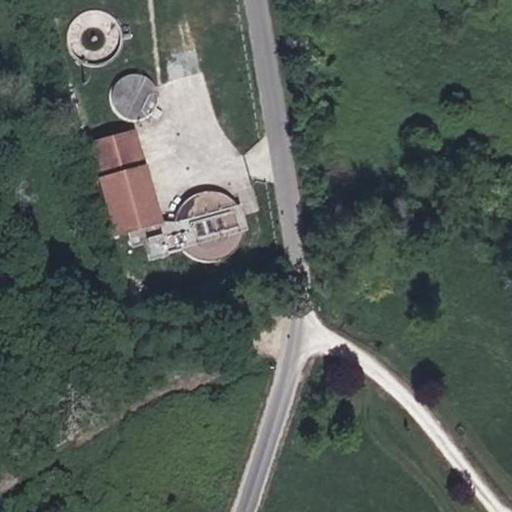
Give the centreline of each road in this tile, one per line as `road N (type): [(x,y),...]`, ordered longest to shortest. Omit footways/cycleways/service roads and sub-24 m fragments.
road 1 (residential): [(261,0),(309,293),(243,511)]
road 2 (track): [(0,492),(28,483),(212,355),(287,367)]
road 3 (track): [(293,346),(511,504)]
